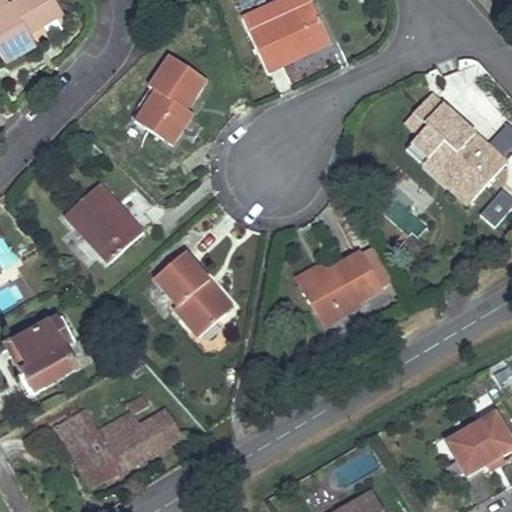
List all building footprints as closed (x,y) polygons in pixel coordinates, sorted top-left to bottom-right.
[(62,11),(54,0),(16,0),(9,5),(6,0),(0,0),(0,55),(5,64),(36,45),(29,33),(62,11)] [(289,63),(289,62),(288,60),(312,49),(314,53),(329,46),(308,1),(248,29),(268,73),(289,63)] [(194,114),(185,109),(194,94),(199,96),(209,80),(172,57),(152,89),(155,91),(136,122),(174,146),(194,114)] [(424,160),(426,159),(427,158),(473,200),(506,162),(430,96),(405,122),(417,133),(424,127),(427,129),(410,147),(424,160)] [(132,217),(129,220),(115,203),(117,202),(100,183),(65,213),(106,261),(144,230),(132,217)] [(511,191),(503,186),(481,220),(499,232),(511,212),(511,191)] [(0,263),(9,259),(0,243),(0,263)] [(383,291),(394,284),(372,250),(362,257),(383,291)] [(328,272),(301,287),(323,323),(358,302),(379,290),(359,253),(328,272)] [(195,339),(224,315),(202,289),(209,284),(185,255),(154,280),(176,307),(172,311),(195,339)] [(322,262),(296,277),(301,287),(328,272),(322,262)] [(202,289),(224,315),(230,310),(209,284),(202,289)] [(358,302),(323,323),(326,328),(362,307),(358,302)] [(64,349),(74,344),(59,319),(8,347),(35,395),(77,371),(64,349)] [(128,406),(132,414),(100,433),(87,412),(57,429),(92,489),(184,435),(169,410),(140,427),(134,415),(150,405),(144,397),(128,406)] [(495,422),(448,449),(456,461),(467,477),(481,469),(511,451),(495,422)] [(511,460),(511,452),(511,451),(481,469),(486,477),(511,460)] [(456,483),(467,477),(456,461),(445,467),(456,483)] [(381,511),(372,496),(345,511),(381,511)]
